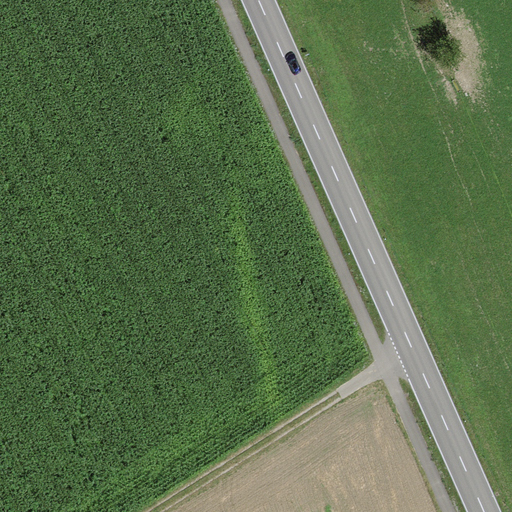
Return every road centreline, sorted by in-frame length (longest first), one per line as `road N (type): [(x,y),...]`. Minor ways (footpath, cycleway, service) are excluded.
road 1 (secondary): [(266,0),(492,511)]
road 2 (track): [(148,511),(418,344)]
